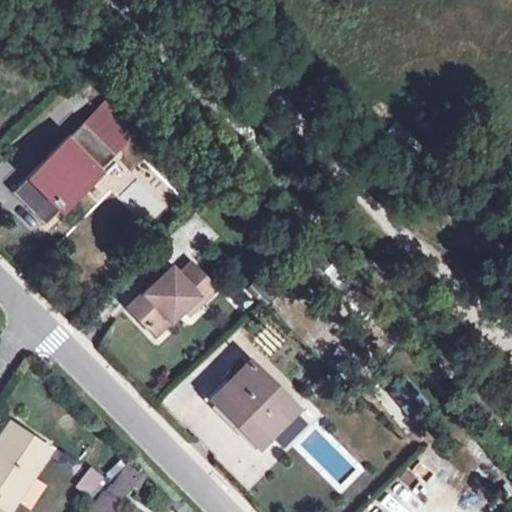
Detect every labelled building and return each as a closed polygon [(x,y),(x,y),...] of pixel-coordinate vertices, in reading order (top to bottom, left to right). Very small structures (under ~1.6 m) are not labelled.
[(105,102),(83,122),(114,155),(134,136),(141,130),(110,97),(105,102)] [(83,122),(12,190),(45,224),(114,155),(83,122)] [(172,267),(128,306),(155,335),(184,309),(198,297),(202,302),(216,290),(194,263),(180,275),(172,267)] [(198,297),(184,309),(188,314),(202,302),(198,297)] [(249,361),(215,395),(261,441),(295,407),(249,361)] [(0,511),(8,511),(50,449),(10,422),(0,436),(0,511)] [(86,493),(102,477),(92,467),(76,483),(86,493)] [(134,474),(122,467),(92,511),(93,511),(111,511),(119,502),(117,500),(134,474)]
